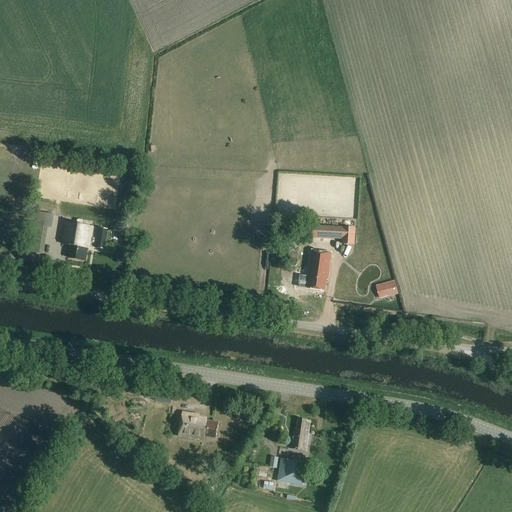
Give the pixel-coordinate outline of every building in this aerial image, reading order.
[(110,184),(110,176),(100,176),(100,184),(110,184)] [(79,209),(78,215),(92,217),(93,211),(79,209)] [(35,212),(33,225),(45,227),(47,214),(35,212)] [(88,248),(92,226),(65,222),(62,244),(70,245),(68,258),(84,260),(87,248),(88,248)] [(281,224),(281,233),(292,233),(293,225),(281,224)] [(355,245),(355,228),(312,226),(312,239),(342,240),(342,245),(355,245)] [(105,249),(108,230),(100,229),(97,248),(105,249)] [(31,244),(29,253),(44,255),(45,246),(31,244)] [(326,270),(328,252),(310,250),(307,277),(308,277),(307,288),(322,289),(325,270),(326,270)] [(382,284),(385,297),(395,295),(392,282),(382,284)] [(171,404),(172,397),(156,395),(155,401),(171,404)] [(216,438),(218,422),(199,419),(198,415),(182,412),(179,435),(203,440),(204,436),(216,438)] [(307,423),(307,421),(298,419),(298,422),(295,422),(294,430),(295,430),(295,433),(294,433),(292,449),(306,451),(309,424),(307,423)] [(304,485),(308,462),(281,459),(278,481),(304,485)] [(213,465),(207,467),(213,483),(219,481),(213,465)] [(292,492),(290,501),(301,504),(303,495),(292,492)]
